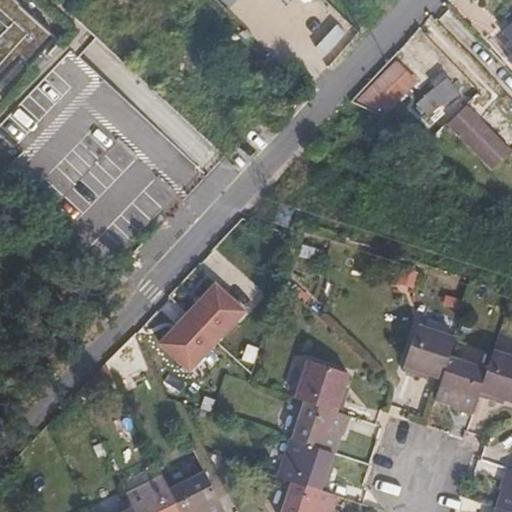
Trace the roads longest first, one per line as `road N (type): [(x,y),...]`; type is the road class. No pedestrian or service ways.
road 1 (residential): [(0,454),(415,0)]
road 2 (unknown): [(25,0),(55,30),(76,78),(217,218)]
